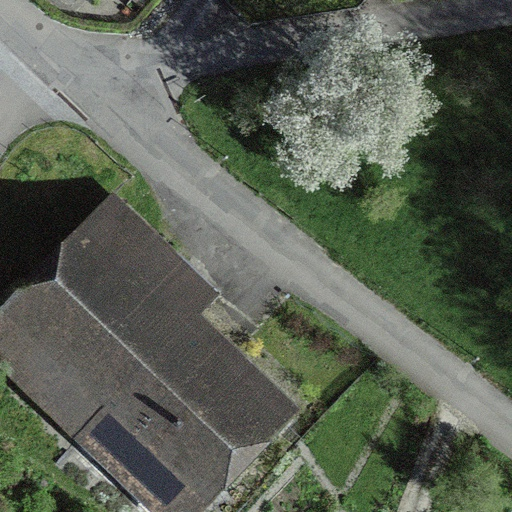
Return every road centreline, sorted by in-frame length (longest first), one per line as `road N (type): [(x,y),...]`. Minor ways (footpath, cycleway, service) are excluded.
road 1 (residential): [(511,433),(44,69)]
road 2 (residential): [(511,8),(246,59),(44,69)]
